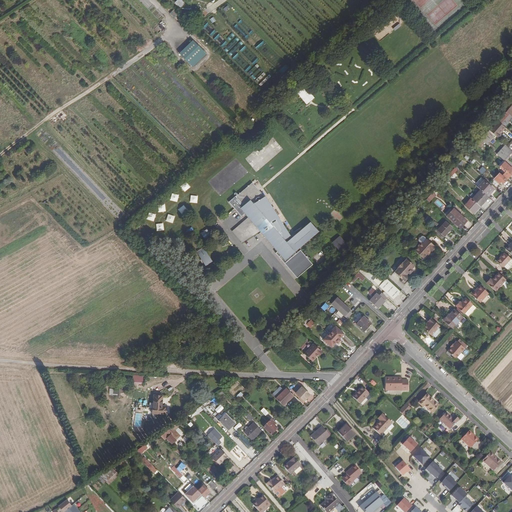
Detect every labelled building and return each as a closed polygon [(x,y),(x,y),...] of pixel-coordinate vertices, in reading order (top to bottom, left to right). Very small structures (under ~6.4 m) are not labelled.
[(181,0),(177,0),(175,2),(180,8),(185,4),(181,0)] [(233,10),(229,14),(236,21),(240,17),(233,10)] [(250,37),(253,33),(245,26),(242,30),(250,37)] [(206,54),(191,40),(178,54),(193,68),(206,54)] [(297,93),(307,105),(315,98),(305,87),(297,93)] [(504,120),(509,115),(505,111),(497,121),(500,124),(504,120)] [(489,130),(495,135),(496,137),(504,127),(500,124),(497,121),(489,130)] [(495,135),(489,130),(480,139),(486,145),(495,135)] [(504,161),(511,151),(505,145),(497,154),(504,161)] [(506,179),(511,172),(511,169),(504,162),(499,167),(505,172),(502,175),(506,179)] [(458,169),(456,167),(447,176),(449,178),(458,169)] [(506,179),(499,173),(494,179),(499,183),(501,181),(503,183),(506,179)] [(487,195),(490,191),(493,188),(483,180),(477,187),(480,190),(487,195)] [(290,236),(264,197),(252,183),(237,196),(236,195),(228,202),(234,209),(241,217),(244,214),(247,217),(253,225),(249,228),(247,227),(239,234),(244,241),(259,232),(260,233),(263,237),(277,252),(275,254),(284,264),(296,254),(294,253),(319,232),(310,222),(303,228),(288,241),(286,239),(290,236)] [(472,199),(480,206),(488,197),(488,196),(487,195),(480,190),(472,199)] [(480,206),(472,199),(471,198),(465,205),(473,213),(480,206)] [(467,221),(453,209),(446,216),(460,228),(467,221)] [(253,225),(247,217),(232,231),(241,243),(244,241),(239,234),(247,227),(249,228),(253,225)] [(444,236),(452,228),(445,221),(437,230),(444,236)] [(443,238),(435,230),(433,231),(442,239),(443,238)] [(359,243),(354,237),(349,241),(354,247),(359,243)] [(430,250),(431,251),(432,252),(436,248),(427,240),(423,244),(421,243),(418,247),(419,247),(415,251),(423,258),(426,254),(430,250)] [(196,252),(198,255),(205,265),(212,261),(203,248),(201,249),(196,252)] [(296,254),(284,264),(297,278),(312,265),(299,251),(296,254)] [(503,268),(511,259),(505,253),(496,262),(503,268)] [(404,281),(408,277),(406,275),(408,273),(409,274),(413,270),(411,269),(414,266),(406,259),(402,263),(402,262),(397,267),(398,268),(394,272),(403,280),(404,281)] [(511,259),(503,268),(507,271),(511,265),(511,259)] [(366,275),(372,268),(367,263),(361,270),(366,275)] [(364,278),(358,272),(353,278),(356,280),(358,278),(362,281),(364,278)] [(504,283),(505,281),(506,280),(499,273),(492,281),(491,279),(487,283),(496,291),(504,283)] [(400,292),(385,278),(378,286),(392,299),(400,292)] [(488,294),(480,286),(477,290),(472,296),(480,303),(488,294)] [(369,301),(377,308),(387,298),(380,291),(377,294),(376,293),(372,289),(368,292),(373,296),(369,301)] [(335,293),(331,297),(338,303),(342,299),(335,293)] [(464,314),(472,305),(466,299),(461,304),(459,302),(456,306),(464,314)] [(324,311),(329,306),(325,303),(320,308),(324,311)] [(472,305),(464,314),(468,317),(476,309),(472,305)] [(452,328),(455,326),(463,317),(456,310),(450,315),(444,321),(452,328)] [(363,331),(371,323),(363,316),(355,324),(363,331)] [(424,326),(432,334),(439,326),(431,318),(428,321),(429,322),(424,326)] [(432,334),(424,326),(423,328),(431,335),(432,334)] [(339,345),(342,341),(341,340),(345,335),(337,327),(324,341),(333,349),(337,344),(339,345)] [(458,356),(460,353),(464,349),(463,348),(466,345),(460,339),(457,342),(456,342),(452,346),(453,346),(451,348),(450,348),(449,349),(458,356)] [(321,350),(313,343),(304,353),(311,360),(315,356),(317,353),(318,354),(321,350)] [(458,356),(449,349),(446,352),(455,359),(456,358),(458,356)] [(132,376),(132,384),(143,384),(143,376),(132,376)] [(404,379),(387,379),(388,392),(410,392),(410,382),(404,382),(404,379)] [(362,386),(353,396),(360,403),(370,394),(362,386)] [(300,389),(296,393),(304,401),(310,395),(301,387),(300,389)] [(283,406),(294,395),(287,388),(276,399),(283,406)] [(416,403),(425,394),(420,389),(411,398),(416,403)] [(162,396),(154,395),(152,413),(165,414),(166,406),(161,406),(162,396)] [(441,407),(429,396),(421,405),(425,409),(427,408),(434,415),(441,407)] [(220,404),(214,410),(218,413),(224,407),(220,404)] [(406,417),(412,410),(409,406),(403,413),(406,417)] [(190,418),(203,410),(200,407),(187,416),(190,418)] [(268,412),(263,407),(260,410),(265,415),(268,412)] [(361,410),(356,417),(360,420),(365,413),(361,410)] [(253,418),(246,411),(244,414),(251,421),(253,418)] [(218,420),(226,413),(225,412),(222,415),(221,414),(216,419),(218,420)] [(226,413),(218,420),(227,429),(234,422),(226,413)] [(386,429),(388,432),(394,425),(391,423),(392,422),(383,414),(379,419),(381,420),(374,428),(381,435),(382,434),(386,429)] [(454,421),(448,415),(441,422),(452,432),(460,423),(456,419),(454,421)] [(276,423),(271,419),(263,426),(271,434),(277,428),(274,425),(276,423)] [(239,422),(233,428),(236,431),(242,425),(239,422)] [(253,423),(244,432),(252,440),(261,431),(253,423)] [(178,435),(175,431),(178,427),(174,424),(159,435),(165,440),(170,435),(174,439),(178,435)] [(356,434),(348,424),(338,432),(346,442),(356,434)] [(317,432),(311,437),(318,445),(329,435),(322,427),(316,432),(317,432)] [(213,430),(208,435),(218,445),(220,443),(218,440),(221,437),(213,430)] [(471,433),(464,440),(473,449),(481,441),(478,438),(477,438),(471,433)] [(409,437),(402,444),(410,451),(417,444),(409,437)] [(419,447),(412,456),(422,464),(429,455),(419,447)] [(222,459),(223,460),(227,456),(220,449),(212,457),(218,463),(222,459)] [(157,470),(137,450),(134,452),(141,459),(140,460),(154,473),(157,470)] [(493,453),(485,461),(496,472),(504,464),(493,453)] [(291,473),(301,465),(294,456),(290,461),(284,466),(291,473)] [(402,460),(394,467),(401,475),(409,469),(402,460)] [(432,461),(425,469),(436,478),(442,470),(432,461)] [(179,472),(185,466),(181,463),(176,468),(179,471),(179,472)] [(213,463),(206,469),(214,477),(220,471),(213,463)] [(187,464),(185,466),(179,472),(183,475),(193,486),(197,490),(203,485),(204,485),(206,483),(187,464)] [(342,481),(341,483),(345,487),(353,481),(352,480),(361,473),(354,465),(345,473),(346,475),(344,476),(340,479),(342,481)] [(374,465),(370,469),(376,475),(380,472),(374,465)] [(109,485),(119,475),(112,467),(103,473),(99,475),(109,485)] [(511,476),(509,474),(502,481),(511,490),(511,476)] [(271,480),(267,484),(275,492),(285,484),(278,475),(272,481),(271,480)] [(447,476),(441,482),(450,490),(456,483),(447,476)] [(216,486),(211,480),(207,484),(213,490),(216,486)] [(210,491),(204,485),(203,485),(197,490),(201,494),(204,497),(210,491)] [(285,485),(275,493),(278,497),(288,489),(285,485)] [(201,494),(197,490),(193,486),(185,494),(193,502),(201,494)] [(451,496),(459,503),(466,494),(458,487),(451,496)] [(312,489),(306,495),(308,498),(314,491),(312,489)] [(373,511),(388,499),(380,489),(370,498),(372,499),(368,503),(366,501),(360,507),(364,511),(366,510),(368,511),(373,511)] [(185,499),(178,491),(170,500),(177,507),(185,499)] [(328,511),(340,502),(331,493),(327,497),(328,498),(321,505),(327,511),(328,511)] [(265,506),(266,508),(271,504),(263,495),(257,501),(256,500),(253,503),(259,511),(265,506)] [(459,503),(457,505),(465,511),(473,504),(465,496),(459,503)] [(404,497),(396,505),(403,511),(404,511),(412,504),(404,497)] [(79,511),(73,504),(71,505),(66,499),(58,506),(62,511),(79,511)]
